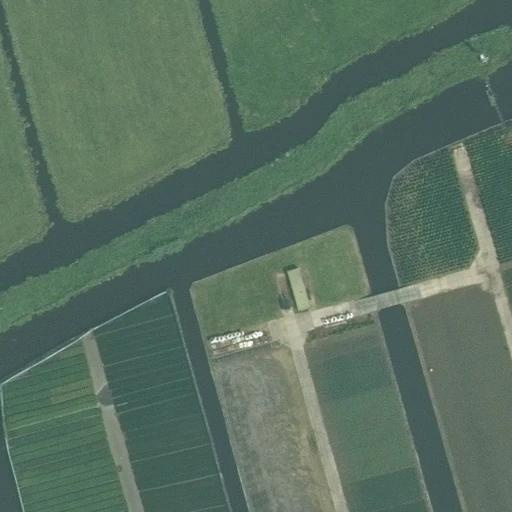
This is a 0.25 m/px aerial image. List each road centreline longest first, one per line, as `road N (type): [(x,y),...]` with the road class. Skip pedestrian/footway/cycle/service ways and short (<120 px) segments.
road 1 (track): [(341,511),(290,327),(494,271)]
road 2 (track): [(511,333),(458,146)]
road 3 (track): [(134,511),(87,339)]
